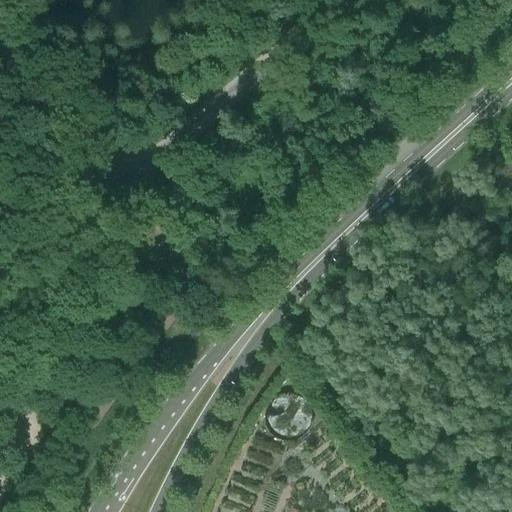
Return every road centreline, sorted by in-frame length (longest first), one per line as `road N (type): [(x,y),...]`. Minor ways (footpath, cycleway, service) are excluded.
road 1 (secondary): [(277,300),(393,183),(511,80)]
road 2 (unclassified): [(119,186),(336,0)]
road 3 (secondary): [(277,300),(182,394),(104,511)]
road 4 (secondary): [(159,511),(277,300)]
road 5 (unclassified): [(0,41),(119,186)]
road 6 (unclassified): [(0,257),(119,186)]
